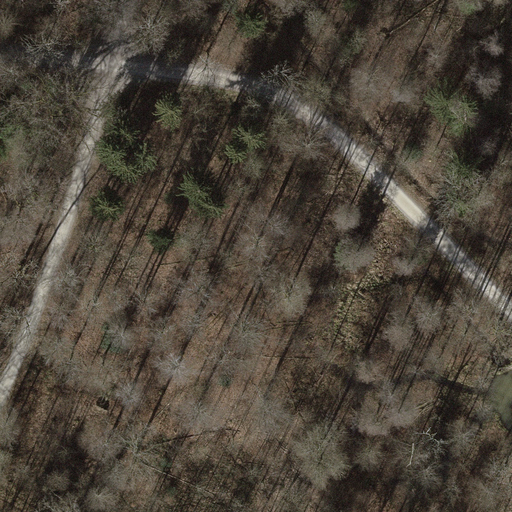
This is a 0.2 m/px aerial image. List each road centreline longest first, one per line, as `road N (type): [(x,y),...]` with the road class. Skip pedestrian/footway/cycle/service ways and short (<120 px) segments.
road 1 (track): [(0,53),(265,87),(336,130),(511,308)]
road 2 (track): [(0,398),(50,278),(132,0)]
